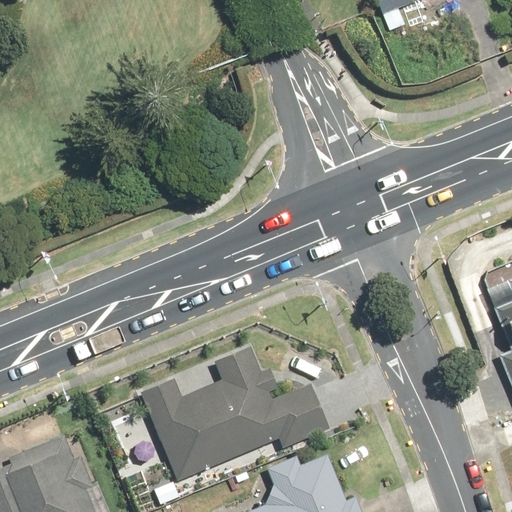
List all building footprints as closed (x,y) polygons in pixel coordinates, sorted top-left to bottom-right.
[(415,0),(372,0),(377,15),(417,2),(415,0)] [(511,345),(511,351),(503,355),(511,376),(511,273),(509,275),(511,284),(511,298),(496,304),(511,345)] [(169,379),(137,393),(173,480),(274,439),(279,451),(326,432),(306,385),(268,400),(265,393),(274,389),(265,369),(256,372),(246,347),(210,362),(218,380),(177,397),(169,379)] [(89,511),(62,448),(0,474),(0,511),(89,511)] [(261,506),(245,511),(358,511),(352,498),(342,502),(323,455),(295,467),(291,458),(262,469),(269,486),(261,506)]
